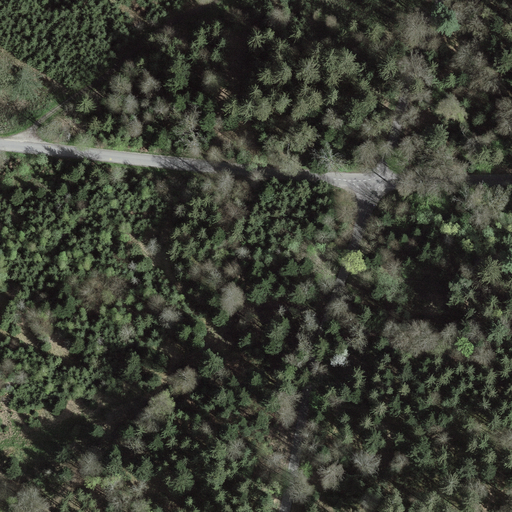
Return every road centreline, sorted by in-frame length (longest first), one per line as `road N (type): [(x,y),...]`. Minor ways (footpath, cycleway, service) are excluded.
road 1 (unclassified): [(0,142),(377,182)]
road 2 (unclassified): [(283,511),(317,366),(377,182)]
road 3 (unclassified): [(377,182),(440,0)]
road 4 (unclassified): [(377,182),(511,178)]
